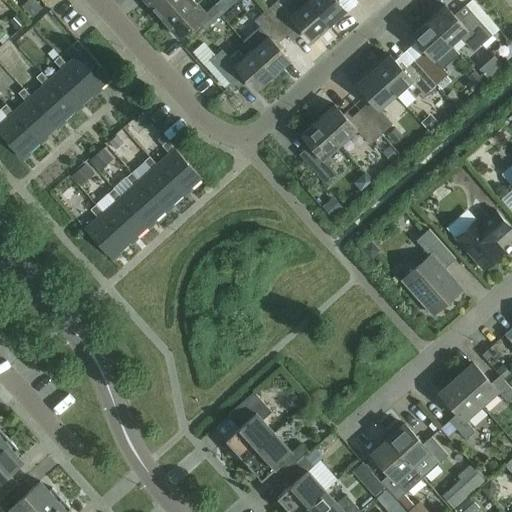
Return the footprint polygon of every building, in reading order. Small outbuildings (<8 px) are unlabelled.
[(145,0),(161,18),(181,0),(145,0)] [(205,13),(193,0),(181,0),(161,18),(179,37),(198,20),(205,29),(224,12),(216,3),(205,13)] [(276,0),(266,10),(287,34),(295,27),(300,32),(303,30),(312,40),(329,25),(306,0),(290,15),(277,0),(276,0)] [(306,0),(329,25),(345,10),(337,0),(336,0),(306,0)] [(41,2),(29,12),(38,24),(50,14),(41,2)] [(445,5),(428,20),(451,44),(458,38),(472,52),(492,34),(470,10),(462,18),(457,12),(454,15),(445,5)] [(251,49),(273,74),(290,59),(281,49),(284,47),(279,41),(287,34),(266,10),(254,20),(267,35),(251,49)] [(415,60),(436,84),(448,74),(435,59),(451,44),(428,20),(412,34),(421,44),(418,47),(423,53),(415,60)] [(67,64),(93,93),(94,94),(101,88),(100,87),(111,77),(85,47),(84,48),(77,40),(72,44),(79,53),(67,64)] [(163,59),(178,72),(193,56),(178,42),(163,59)] [(257,89),(273,74),(251,49),(235,64),(222,49),(210,60),(231,84),(240,76),(244,82),(248,79),(257,89)] [(373,69),(395,94),(412,80),(425,94),(436,84),(415,60),(407,67),(402,62),(399,64),(390,54),(373,69)] [(93,93),(67,64),(59,56),(54,60),(61,69),(49,80),(75,109),(76,110),(83,104),(82,103),(93,93)] [(395,94),(373,69),(357,84),(365,94),(362,97),(367,102),(359,110),(381,134),(392,123),(379,109),(395,94)] [(75,109),(49,80),(41,72),(36,76),(43,85),(31,96),(57,125),(58,126),(65,120),(64,119),(75,109)] [(57,125),(31,96),(23,88),(18,92),(25,101),(13,112),(39,141),(40,142),(47,136),(46,135),(57,125)] [(0,123),(0,134),(21,158),(21,157),(22,158),(29,152),(28,151),(39,141),(13,112),(6,104),(0,109),(8,117),(0,123)] [(334,104),(318,119),(340,144),(349,136),(353,140),(360,134),(369,144),(381,134),(359,110),(351,117),(346,111),(343,114),(334,104)] [(340,144),(318,119),(301,134),(310,144),(307,147),(312,152),(304,159),(325,183),(337,173),(324,158),(340,144)] [(415,163),(436,140),(428,133),(407,156),(415,163)] [(190,187),(201,177),(175,148),(174,148),(167,140),(162,145),(169,153),(157,164),(183,193),(184,194),(191,188),(190,187)] [(183,193),(157,164),(149,156),(144,161),(151,169),(139,180),(165,209),(166,211),(173,204),(172,203),(183,193)] [(121,196),(147,226),(148,226),(155,220),(154,219),(165,209),(139,180),(131,172),(126,177),(133,185),(121,196)] [(147,226),(121,196),(114,188),(108,193),(116,201),(103,212),(129,242),(130,243),(137,236),(136,235),(147,226)] [(129,242),(103,212),(96,204),(90,209),(98,217),(85,229),(111,258),(112,259),(119,252),(118,251),(129,242)] [(455,237),(483,269),(504,250),(496,241),(511,228),(494,209),(479,222),(476,219),(455,237)] [(433,313),(461,289),(443,269),(455,258),(429,228),(416,240),(430,255),(403,279),(433,313)] [(456,377),(480,404),(496,389),(507,402),(511,397),(511,388),(499,375),(491,382),(473,362),(456,377)] [(480,404),(456,377),(440,392),(458,412),(449,420),(466,439),(475,431),(464,418),(480,404)] [(225,439),(243,459),(274,432),(262,419),(271,411),(253,391),(231,411),(242,424),(225,439)] [(388,438),(423,477),(448,455),(431,436),(422,443),(405,423),(388,438)] [(0,445),(8,438),(0,428),(0,445)] [(305,456),(309,453),(300,444),(291,452),(274,432),(243,459),(261,479),(278,464),(286,473),(305,456)] [(8,438),(0,445),(0,498),(15,486),(6,476),(22,461),(14,452),(18,449),(8,438)] [(423,477),(388,438),(372,453),(389,473),(381,481),(397,500),(423,477)] [(312,459),(320,471),(351,452),(344,440),(312,459)] [(290,511),(300,511),(325,490),(308,470),(313,465),(305,456),(286,473),(294,482),(277,497),(290,511)] [(461,480),(463,482),(473,493),(485,481),(474,469),(461,480)] [(511,492),(511,479),(503,478),(501,491),(511,492)] [(0,498),(0,506),(5,511),(11,508),(14,511),(45,511),(61,498),(52,487),(48,490),(40,481),(24,496),(15,486),(0,498)] [(358,511),(360,511),(346,495),(337,503),(325,490),(300,511),(358,511)] [(71,508),(61,498),(45,511),(67,511),(71,508)]
